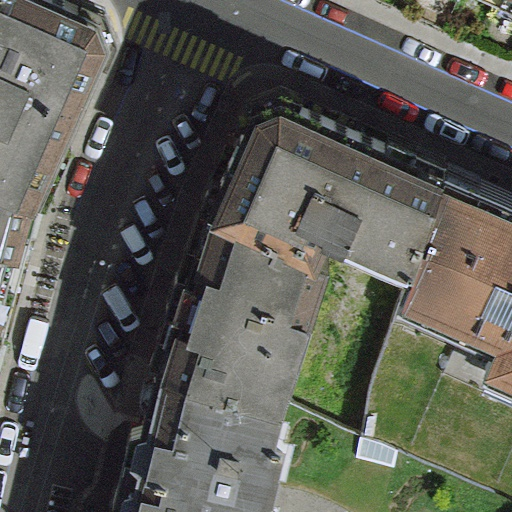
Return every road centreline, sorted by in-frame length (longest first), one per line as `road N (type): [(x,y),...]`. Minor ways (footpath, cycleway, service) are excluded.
road 1 (residential): [(211,0),(108,244),(23,511)]
road 2 (residential): [(219,0),(511,127)]
